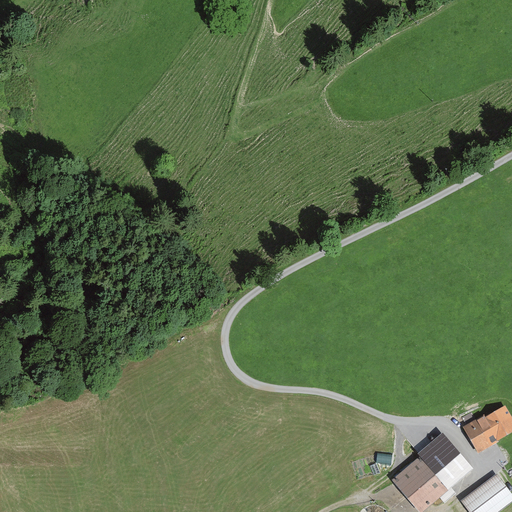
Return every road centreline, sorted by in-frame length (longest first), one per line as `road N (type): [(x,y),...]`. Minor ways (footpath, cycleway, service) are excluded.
road 1 (unclassified): [(511,154),(276,278),(245,299),(224,338),(235,371),(252,384),(330,394),(401,423),(443,427)]
road 2 (track): [(454,0),(342,70),(305,109),(234,134),(270,0)]
road 3 (track): [(401,423),(399,465),(324,511)]
